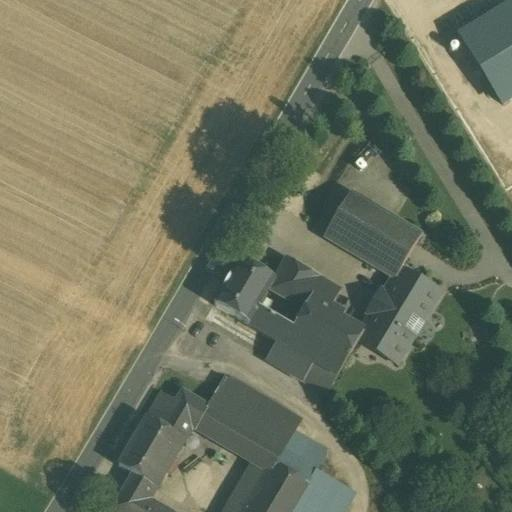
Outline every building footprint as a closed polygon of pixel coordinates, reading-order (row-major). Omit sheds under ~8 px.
[(511,5),(460,38),(503,107),(511,101),(511,5)] [(325,239),(394,280),(399,273),(420,238),(350,196),(325,239)] [(301,271),(284,261),(272,281),(273,282),(272,284),(290,295),(289,291),(301,271)] [(239,262),(212,307),(247,327),(257,311),(259,312),(265,301),(263,300),(272,284),(273,282),(272,281),(239,262)] [(315,279),(301,271),(289,291),(290,295),(293,309),(303,315),(309,304),(303,300),(315,279)] [(373,316),(357,344),(397,367),(414,338),(401,331),(408,318),(421,326),(438,297),(399,273),(394,280),(384,299),(380,297),(370,314),(373,316)] [(339,294),(315,279),(303,300),(309,304),(327,315),(339,294)] [(303,315),(293,332),(292,331),(282,348),(313,366),(339,322),(327,315),(309,304),(303,315)] [(259,312),(257,311),(247,327),(277,345),(282,348),(292,331),(259,312)] [(339,322),(313,366),(336,379),(357,344),(362,335),(339,322)] [(303,383),(313,366),(282,348),(277,345),(267,362),(303,383)] [(336,379),(313,366),(303,383),(326,397),(336,379)] [(226,379),(207,412),(196,431),(269,473),(272,467),(299,421),(226,379)] [(160,396),(146,420),(162,429),(176,405),(160,396)] [(207,412),(181,396),(176,405),(162,429),(181,441),(189,426),(196,431),(207,412)] [(162,429),(146,420),(118,468),(133,477),(152,489),(162,473),(169,460),(181,441),(162,429)] [(292,434),(272,467),(307,488),(327,454),(292,434)] [(169,460),(162,473),(170,478),(178,464),(169,460)] [(245,511),(293,511),(307,488),(272,467),(269,473),(245,511)] [(152,489),(133,477),(112,511),(155,511),(143,505),(152,489)] [(307,488),(293,511),(340,511),(342,509),(307,488)]
